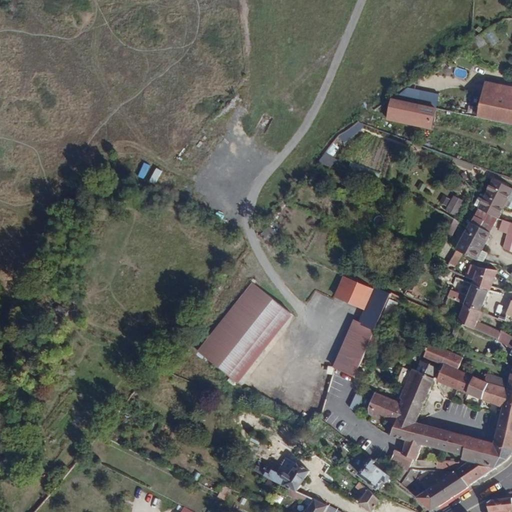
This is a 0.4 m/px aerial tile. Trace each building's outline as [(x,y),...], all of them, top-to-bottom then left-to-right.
[(511,96),(511,86),(486,81),(484,91),(494,93),(511,96)] [(435,107),(438,94),(418,89),(416,95),(404,93),(402,100),(403,101),(435,107)] [(511,123),(511,96),(494,93),(484,91),(479,118),(511,123)] [(403,101),(402,100),(392,98),(390,100),(386,118),(398,120),(403,101)] [(430,128),(435,107),(403,101),(398,120),(430,128)] [(346,141),(365,125),(359,122),(338,137),(346,141)] [(325,152),(320,160),(324,163),(333,168),(338,160),(325,152)] [(499,219),(511,189),(511,187),(493,179),(479,210),(498,219),(499,219)] [(455,215),(463,200),(454,196),(447,211),(455,215)] [(492,233),(498,219),(479,210),(477,209),(470,223),(492,233)] [(508,233),(510,222),(503,220),(500,229),(500,231),(508,233)] [(511,251),(511,222),(510,222),(508,233),(503,249),(511,251)] [(492,233),(470,223),(468,227),(456,250),(463,254),(466,256),(477,260),(484,262),(489,252),(484,251),(492,233)] [(456,250),(449,263),(456,267),(463,254),(456,250)] [(492,287),(498,270),(478,267),(474,280),(473,284),(472,286),(490,291),(492,287)] [(365,311),(375,289),(343,275),(333,297),(336,299),(365,311)] [(242,383),(295,315),(253,283),(199,351),(242,383)] [(483,310),(490,291),(472,286),(466,304),(483,310)] [(382,316),(391,295),(375,289),(365,311),(361,322),(374,328),(376,329),(382,316)] [(478,321),(483,310),(466,304),(458,323),(475,330),(478,321)] [(354,319),(333,368),(335,369),(354,376),(374,328),(361,322),(354,319)] [(498,340),(502,330),(478,321),(475,330),(498,340)] [(511,334),(502,330),(498,340),(506,346),(511,348),(511,334)] [(431,343),(426,356),(445,364),(459,370),(465,357),(431,343)] [(436,378),(440,368),(421,361),(417,371),(436,378)] [(467,393),(474,376),(459,370),(445,364),(438,380),(467,393)] [(398,417),(418,422),(436,380),(436,379),(436,378),(417,371),(413,369),(412,371),(399,401),(393,416),(398,417)] [(507,389),(509,380),(488,372),(484,380),(490,382),(493,384),(497,385),(507,389)] [(483,400),(490,382),(484,380),(474,376),(467,393),(483,400)] [(493,384),(490,382),(483,400),(482,401),(502,407),(507,389),(497,385),(493,384)] [(502,407),(498,426),(511,430),(511,390),(507,389),(502,407)] [(393,416),(399,401),(376,393),(369,411),(382,415),(393,416)] [(424,445),(463,456),(471,436),(423,424),(418,422),(398,417),(392,436),(399,438),(408,440),(424,445)] [(511,430),(498,426),(496,435),(494,444),(511,448),(511,430)] [(511,448),(494,444),(471,436),(463,456),(461,460),(467,462),(475,463),(497,468),(509,460),(511,456),(511,448)] [(424,445),(408,440),(406,443),(405,447),(402,454),(415,459),(418,460),(424,445)] [(411,468),(415,459),(402,454),(396,451),(392,460),(411,468)] [(391,475),(375,462),(376,460),(372,457),(361,471),(371,479),(369,482),(377,488),(384,479),(387,481),(391,475)] [(474,483),(497,468),(475,463),(467,462),(463,465),(457,469),(470,487),(474,483)] [(298,491),(309,470),(297,464),(291,475),(283,471),(282,474),(272,469),(270,473),(266,471),(264,475),(298,491)] [(417,479),(428,470),(412,469),(403,483),(408,487),(417,479)] [(470,487),(457,469),(451,472),(428,470),(417,479),(431,486),(417,497),(432,511),(470,487)] [(373,494),(368,490),(358,503),(371,511),(380,500),(373,494)] [(325,511),(329,505),(311,497),(303,511),(325,511)] [(511,511),(511,497),(492,499),(487,503),(489,511),(488,511),(511,511)]
